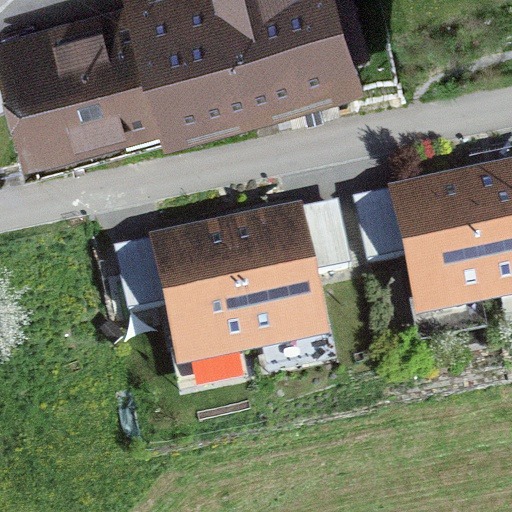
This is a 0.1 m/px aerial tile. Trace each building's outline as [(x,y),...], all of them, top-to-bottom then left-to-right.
[(195,0),(71,35),(72,39),(62,42),(63,47),(7,63),(37,161),(171,120),(168,108),(391,46),(382,12),(334,25),(326,0),(195,0)] [(511,176),(466,186),(489,294),(511,288),(511,176)] [(427,307),(489,294),(466,186),(355,209),(366,263),(416,253),(427,307)] [(350,267),(339,212),(228,235),(250,343),(312,330),(301,277),(350,267)] [(250,343),(228,235),(116,258),(127,312),(177,302),(188,356),(250,343)]
